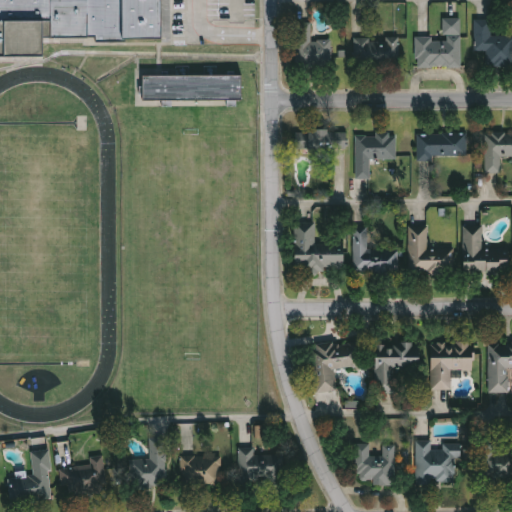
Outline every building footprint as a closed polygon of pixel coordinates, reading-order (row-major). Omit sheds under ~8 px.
[(161,0),(161,29),(126,32),(126,37),(96,38),(95,31),(44,34),(43,49),(0,49),(0,0),(161,0)] [(462,68),(417,68),(417,39),(444,39),(444,19),(462,18),(462,68)] [(475,53),(475,20),(492,20),(492,37),(511,37),(511,67),(487,67),(487,53),(475,53)] [(312,23),(312,42),(332,42),(332,68),(296,68),(296,23),(312,23)] [(355,38),(400,38),(400,66),(355,66),(355,38)] [(242,100),(144,101),(144,77),(242,76),(242,100)] [(348,153),(297,153),(297,131),(348,131),(348,153)] [(397,160),(372,160),(371,180),(356,179),(357,133),(397,133),(397,160)] [(467,133),(468,158),(418,159),(418,134),(467,133)] [(486,174),(486,133),(511,133),(511,156),(502,156),(502,174),(486,174)] [(345,246),(345,273),(295,271),(297,223),(316,223),(316,245),(345,246)] [(409,227),(429,227),(429,249),(455,249),(455,275),(410,275),(409,227)] [(483,249),(511,249),(511,277),(465,277),(465,227),(483,227),(483,249)] [(355,274),(354,229),(370,229),(371,250),(399,250),(399,273),(355,274)] [(489,342),(511,341),(511,369),(509,369),(509,394),(489,394),(489,342)] [(317,393),(314,346),(361,342),(363,367),(335,369),(337,392),(317,393)] [(432,342),(476,343),(475,371),(452,371),(452,391),(432,391),(432,342)] [(376,394),(377,344),(421,344),(421,371),(400,371),(400,394),(376,394)] [(129,461),(149,461),(149,439),(167,439),(166,491),(129,490),(129,461)] [(434,442),(434,445),(461,445),(460,484),(417,484),(417,441),(434,442)] [(382,454),(382,445),(397,444),(397,484),(355,484),(355,445),(371,445),(371,454),(382,454)] [(487,447),(511,447),(511,481),(487,481),(487,447)] [(284,456),(284,485),(240,485),(240,449),(255,449),(255,456),(284,456)] [(31,451),(49,450),(54,500),(12,503),(9,475),(33,473),(31,451)] [(222,487),(182,487),(182,456),(222,456),(222,487)] [(90,459),(104,457),(109,491),(66,496),(63,469),(91,465),(90,459)]
